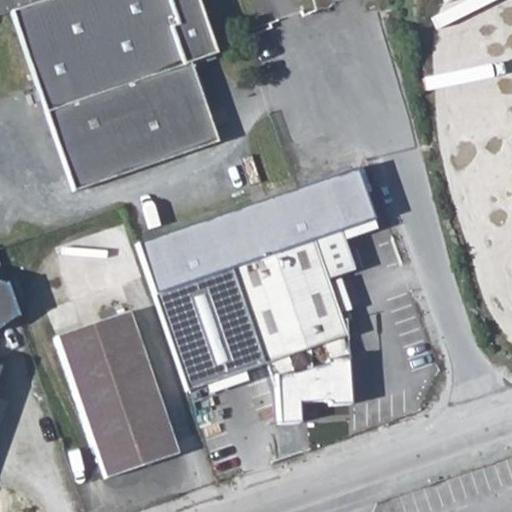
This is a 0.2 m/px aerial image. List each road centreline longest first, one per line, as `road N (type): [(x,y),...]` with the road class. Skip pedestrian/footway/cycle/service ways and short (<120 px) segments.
road 1 (unknown): [(12,119),(13,170),(31,193),(60,205),(178,179),(228,156),(259,99),(327,54),(293,35),(280,0)]
road 2 (unclassified): [(488,423),(389,141),(327,54)]
road 3 (unclassified): [(488,423),(234,511)]
road 4 (unknown): [(0,372),(32,386),(44,406),(83,511)]
road 5 (unknown): [(347,0),(389,141)]
road 6 (unknown): [(265,501),(228,381)]
